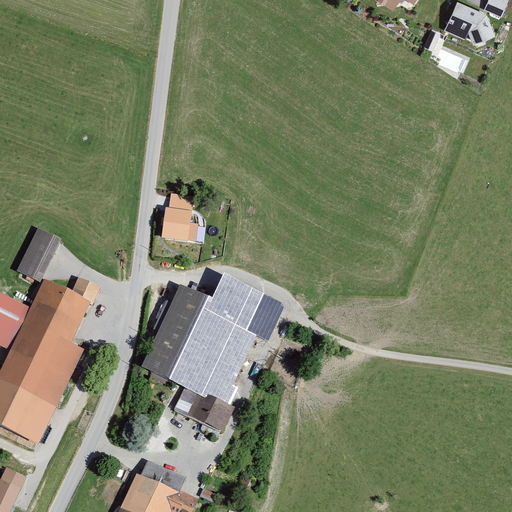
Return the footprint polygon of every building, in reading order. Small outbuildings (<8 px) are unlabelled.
[(375,0),(394,11),(400,0),(406,0),(415,5),(417,0),(375,0)] [(489,0),(485,10),(501,17),(508,1),(504,0),(489,0)] [(487,15),(458,4),(448,30),(469,39),(474,47),(494,36),(487,15)] [(441,33),(433,30),(426,46),(434,49),(441,33)] [(171,194),(162,239),(187,243),(195,198),(171,194)] [(35,227),(20,264),(39,272),(55,236),(35,227)] [(48,282),(0,384),(0,425),(37,443),(82,347),(66,340),(86,298),(89,299),(96,285),(75,275),(68,291),(48,282)] [(185,288),(149,370),(181,384),(172,405),(221,426),(230,406),(218,401),(251,325),(268,332),(280,304),(228,282),(219,303),(185,288)] [(24,303),(0,292),(0,341),(5,344),(24,303)] [(147,461),(123,511),(164,511),(181,477),(147,461)] [(9,511),(26,477),(5,468),(0,479),(0,511),(9,511)]
